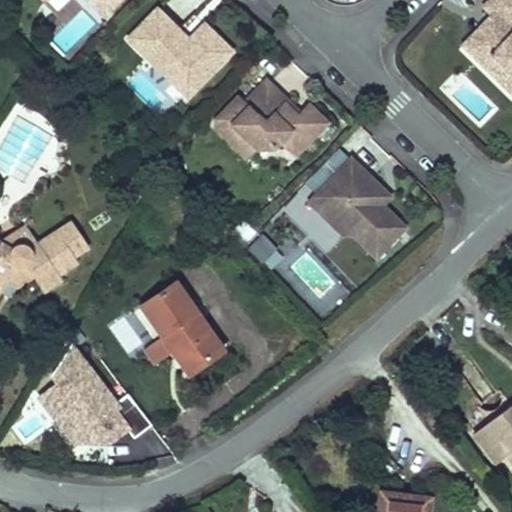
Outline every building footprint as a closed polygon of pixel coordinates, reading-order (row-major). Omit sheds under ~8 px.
[(88,0),(100,12),(105,7),(97,0),(88,0)] [(511,0),(494,0),(484,11),(496,22),(485,33),(483,30),(464,50),(484,69),(492,61),(511,80),(511,0)] [(157,10),(128,40),(175,86),(185,75),(198,88),(223,62),(212,50),(221,41),(204,25),(193,36),(196,38),(191,42),(186,42),(182,38),(184,36),(157,10)] [(72,19),(51,40),(65,54),(86,33),(72,19)] [(233,53),(221,41),(212,50),(223,62),(233,53)] [(511,80),(492,61),(484,69),(511,97),(511,80)] [(188,99),(198,88),(185,75),(175,86),(188,99)] [(238,102),(216,125),(216,132),(228,144),(229,143),(244,140),(257,152),(274,152),(281,144),(296,159),(327,127),(309,109),(301,118),(297,121),(285,109),(288,106),(266,85),(244,108),(238,102)] [(301,118),(288,106),(285,109),(297,121),(301,118)] [(257,152),(244,140),(229,143),(228,144),(247,162),(257,152)] [(373,183),(352,163),(314,201),(349,235),(377,263),(407,232),(383,209),(365,191),(373,183)] [(391,201),(373,183),(365,191),(383,209),(391,201)] [(349,235),(314,201),(310,206),(345,240),(349,235)] [(0,237),(0,291),(15,266),(22,276),(33,268),(47,287),(66,273),(63,269),(82,256),(78,251),(92,240),(76,217),(45,240),(34,248),(27,237),(14,245),(1,238),(0,237)] [(1,238),(14,245),(27,237),(34,248),(45,240),(31,219),(1,238)] [(274,269),(284,248),(256,236),(246,256),(274,269)] [(176,278),(139,302),(159,332),(167,327),(196,369),(224,350),(176,278)] [(159,332),(141,344),(154,364),(172,351),(188,374),(196,369),(167,327),(159,332)] [(75,346),(40,400),(78,449),(110,443),(127,428),(134,435),(151,423),(127,395),(118,401),(75,346)] [(511,401),(474,430),(496,460),(511,447),(511,401)] [(377,485),(374,511),(421,511),(424,489),(377,485)]
